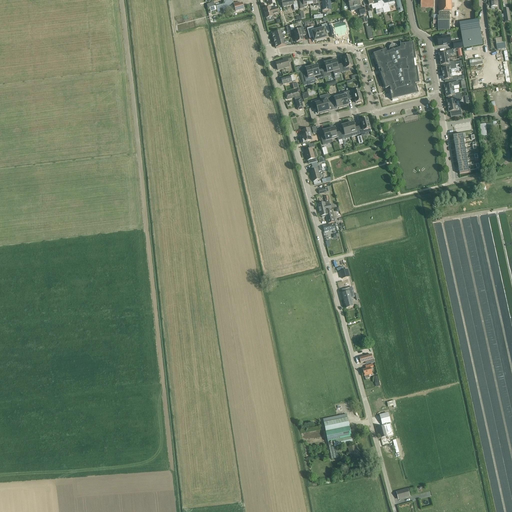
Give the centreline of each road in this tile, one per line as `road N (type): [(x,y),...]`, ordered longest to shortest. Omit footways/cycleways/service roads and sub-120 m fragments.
road 1 (unclassified): [(396,511),(306,188)]
road 2 (residential): [(268,54),(354,50),(370,107)]
road 3 (residential): [(306,188),(268,54)]
